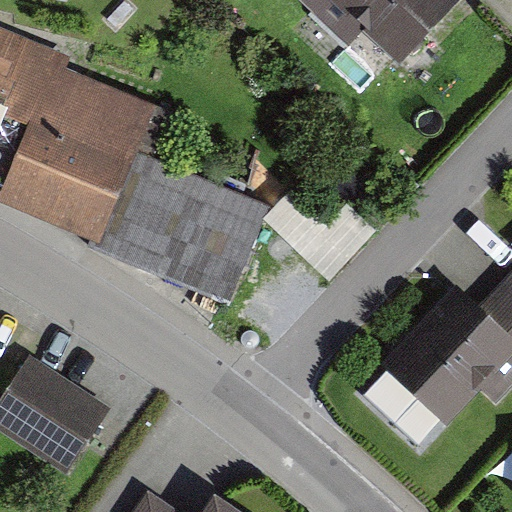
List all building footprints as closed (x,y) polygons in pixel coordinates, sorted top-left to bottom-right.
[(300,0),(354,50),(370,33),(403,65),(464,0),(300,0)] [(176,108),(0,40),(0,176),(4,178),(0,188),(0,193),(99,237),(95,245),(235,303),(272,204),(157,154),(176,108)] [(379,233),(350,203),(328,225),(295,190),(268,216),(329,280),(379,233)] [(460,289),(386,367),(453,431),(490,392),(505,405),(511,397),(511,282),(485,312),(460,289)] [(131,411),(48,365),(11,432),(94,478),(131,411)] [(243,511),(188,511),(173,502),(166,511),(254,511),(247,507),(243,511)]
